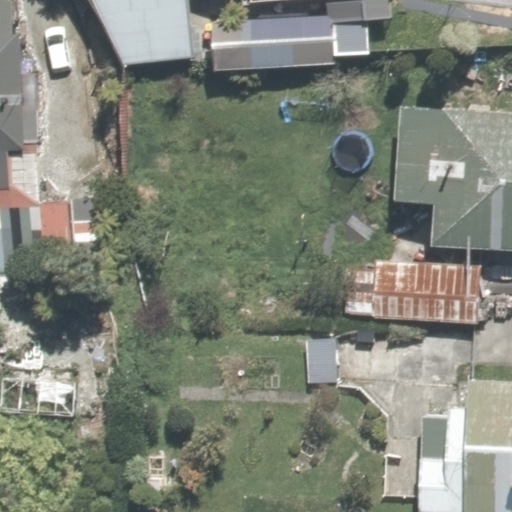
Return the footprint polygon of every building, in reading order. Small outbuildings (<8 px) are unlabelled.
[(0,0),(0,245),(64,246),(64,169),(33,169),(34,58),(13,58),(12,0),(0,0)] [(184,0),(91,0),(95,56),(188,50),(184,0)] [(334,47),(334,6),(215,6),(215,57),(334,56),(334,47)] [(511,96),(404,97),(393,97),(393,140),(393,191),(432,191),(432,240),(511,240),(511,96)] [(354,246),(351,309),(481,315),(484,252),(354,246)] [(460,396),(419,395),(417,503),(511,504),(511,371),(461,370),(460,396)]
